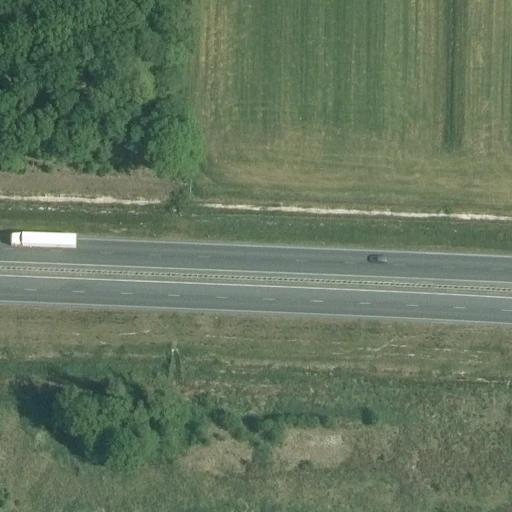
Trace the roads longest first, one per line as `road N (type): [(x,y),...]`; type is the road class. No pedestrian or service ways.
road 1 (trunk): [(0,288),(511,312)]
road 2 (trunk): [(511,270),(0,248)]
